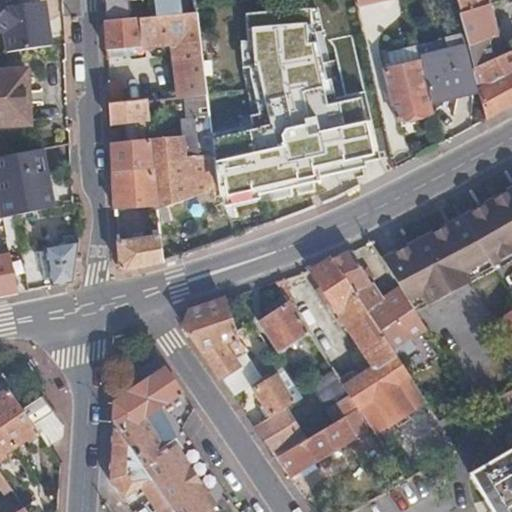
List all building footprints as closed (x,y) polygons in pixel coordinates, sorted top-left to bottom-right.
[(103,0),(103,1),(113,0),(171,0),(173,15),(196,12),(194,0),(103,0)] [(489,4),(487,0),(454,0),(458,14),(489,4)] [(466,44),(495,32),(489,4),(458,14),(459,18),(466,44)] [(201,54),(196,12),(173,15),(104,22),(105,39),(106,52),(170,45),(177,97),(206,93),(201,54)] [(240,28),(302,26),(302,12),(240,15),(240,28)] [(493,58),(489,40),(496,37),(495,32),(466,44),(468,50),(473,67),(493,58)] [(479,90),(473,67),(468,50),(421,61),(431,99),(479,90)] [(511,50),(493,58),(473,67),(479,90),(488,121),(511,108),(511,107),(511,50)] [(431,99),(421,61),(421,60),(405,63),(406,68),(384,73),(396,123),(434,114),(431,99)] [(0,70),(0,124),(30,124),(29,70),(0,70)] [(124,91),(124,82),(108,83),(109,105),(124,104),(124,91)] [(148,101),(146,89),(124,91),(124,104),(137,102),(146,101),(148,101)] [(207,100),(206,93),(177,97),(178,104),(207,100)] [(178,104),(177,97),(156,100),(157,111),(178,108),(178,104)] [(157,111),(156,100),(148,101),(146,101),(147,113),(157,111)] [(147,113),(146,101),(137,102),(124,104),(109,105),(110,125),(148,119),(147,113)] [(214,161),(210,122),(209,115),(194,117),(196,134),(151,141),(154,166),(113,171),(115,210),(157,203),(158,208),(218,187),(214,161)] [(104,129),(104,143),(141,142),(141,129),(104,129)] [(154,166),(151,141),(111,146),(113,171),(154,166)] [(50,211),(53,211),(48,176),(45,176),(41,152),(0,158),(0,195),(16,193),(19,216),(50,211)] [(511,191),(464,218),(492,265),(493,266),(511,254),(511,191)] [(0,219),(14,218),(19,216),(16,193),(0,195),(0,219)] [(468,277),(492,265),(464,218),(428,236),(432,245),(406,258),(402,250),(384,258),(399,283),(402,287),(417,311),(472,284),(468,277)] [(163,261),(160,229),(153,231),(153,236),(117,243),(119,267),(125,273),(163,261)] [(406,258),(432,245),(428,236),(402,250),(406,258)] [(72,285),(79,241),(43,247),(52,287),(72,285)] [(0,296),(18,293),(11,255),(6,256),(5,251),(0,251),(0,296)] [(417,311),(402,287),(383,300),(353,252),(342,257),(334,260),(380,332),(395,323),(408,341),(427,328),(417,311)] [(426,402),(380,332),(334,260),(326,263),(314,272),(363,348),(376,369),(344,388),(358,409),(370,427),(376,436),(426,402)] [(309,334),(285,297),(266,310),(270,315),(260,322),(280,352),(309,334)] [(264,375),(237,338),(225,300),(212,305),(189,313),(184,326),(233,397),(251,384),(264,375)] [(511,393),(511,310),(497,320),(511,343),(473,365),(496,403),(511,393)] [(376,369),(363,348),(331,368),(344,388),(376,369)] [(112,401),(164,369),(156,358),(113,389),(112,401)] [(301,397),(280,364),(264,375),(251,384),(263,403),(272,417),(301,397)] [(344,388),(331,368),(322,374),(325,378),(314,385),(330,409),(332,407),(341,418),(358,409),(344,388)] [(159,410),(182,395),(164,369),(112,401),(111,424),(150,481),(158,492),(167,505),(171,511),(208,511),(212,510),(218,506),(189,465),(177,448),(169,453),(166,448),(147,418),(159,410)] [(0,426),(23,412),(21,409),(8,389),(0,393),(0,426)] [(62,427),(42,396),(21,409),(23,412),(39,436),(47,449),(61,441),(62,427)] [(272,417),(263,403),(255,408),(264,421),(272,417)] [(316,460),(342,444),(370,427),(358,409),(341,418),(278,456),(294,472),(302,468),(316,460)] [(179,440),(159,410),(147,418),(166,448),(179,440)] [(273,453),(304,434),(289,410),(256,429),(273,453)] [(28,443),(39,436),(23,412),(0,426),(0,461),(5,458),(4,454),(27,441),(28,443)] [(150,481),(111,424),(107,478),(123,499),(140,487),(150,481)] [(511,511),(511,448),(468,474),(490,511),(511,511)] [(307,473),(320,465),(316,460),(302,468),(307,473)] [(0,473),(0,492),(2,495),(11,490),(4,480),(0,473)] [(158,492),(150,481),(140,487),(147,498),(158,492)] [(167,505),(158,492),(147,498),(156,511),(167,505)]
